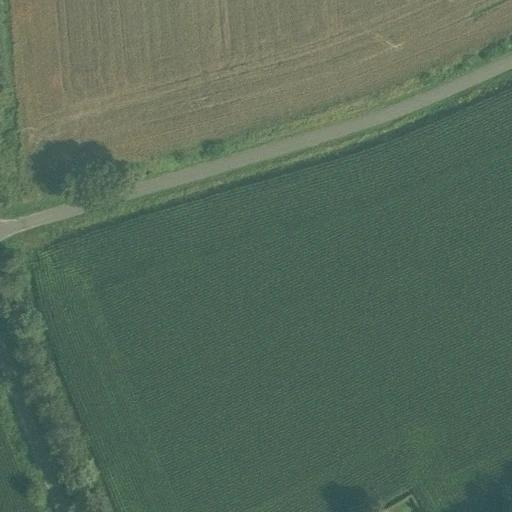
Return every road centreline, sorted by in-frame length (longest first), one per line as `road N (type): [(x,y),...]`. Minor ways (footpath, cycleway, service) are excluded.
road 1 (unclassified): [(511,64),(359,127),(0,235)]
road 2 (unclassified): [(0,341),(63,511)]
